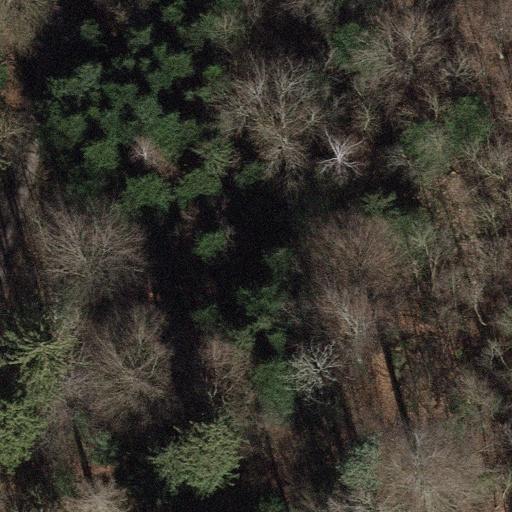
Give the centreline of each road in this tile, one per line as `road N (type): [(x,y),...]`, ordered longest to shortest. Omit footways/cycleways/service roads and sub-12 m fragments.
road 1 (track): [(0,249),(19,199),(61,0)]
road 2 (track): [(511,123),(389,0)]
